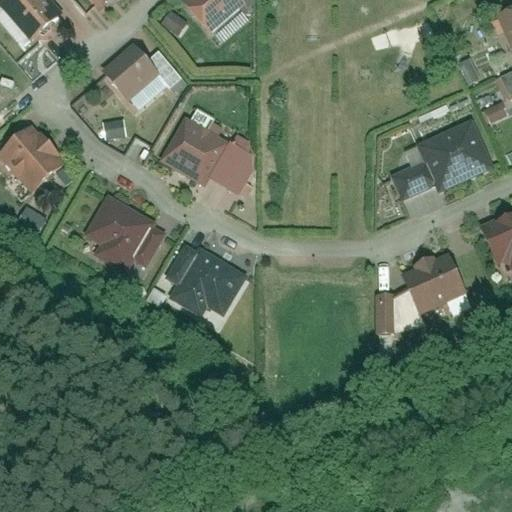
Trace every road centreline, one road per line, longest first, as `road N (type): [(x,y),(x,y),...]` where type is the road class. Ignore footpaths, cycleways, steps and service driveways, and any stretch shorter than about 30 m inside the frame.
road 1 (residential): [(511,187),(363,250),(273,250),(174,212),(88,144),(45,92),(152,0)]
road 2 (track): [(348,250),(350,0)]
